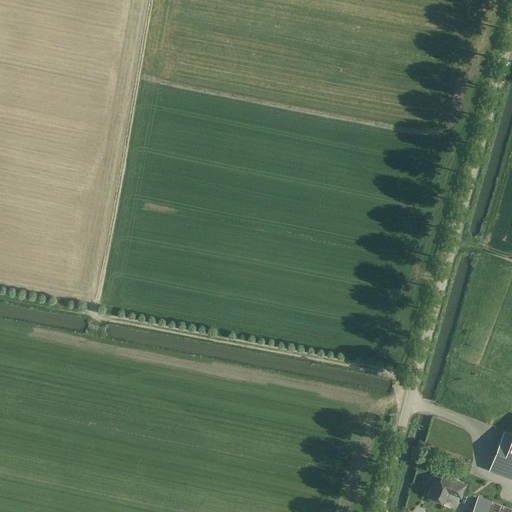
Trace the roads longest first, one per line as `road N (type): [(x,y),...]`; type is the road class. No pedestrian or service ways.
road 1 (unclassified): [(378,511),(511,21)]
road 2 (track): [(413,377),(0,297)]
road 3 (track): [(150,0),(92,314)]
